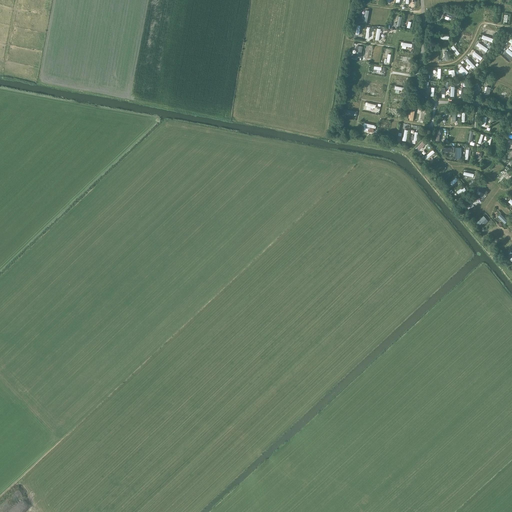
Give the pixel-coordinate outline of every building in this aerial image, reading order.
[(488,49),(478,42),(476,45),(486,52),(488,49)] [(460,53),(454,45),(451,47),(457,55),(460,53)] [(483,58),(475,51),(472,54),(480,61),(483,58)] [(504,65),(507,62),(500,56),(498,59),(504,65)] [(477,68),(468,58),(465,60),(474,70),(477,68)] [(468,72),(462,66),(460,68),(460,69),(458,71),(463,76),(465,74),(466,74),(468,72)] [(506,104),(510,94),(507,92),(505,97),(503,96),(502,100),(504,101),(503,103),(506,104)] [(375,125),(365,123),(364,126),(364,127),(369,129),(369,131),(373,132),(374,128),(375,129),(376,126),(374,126),(375,125)] [(419,150),(427,142),(424,140),(417,147),(419,150)] [(435,152),(433,150),(425,156),(427,159),(435,152)] [(451,171),(449,168),(440,174),(442,178),(448,174),(449,175),(451,173),(450,172),(451,171)] [(504,170),(503,170),(496,178),(499,180),(497,183),(499,184),(504,177),(503,176),(506,172),(505,172),(507,170),(505,169),(504,170)] [(458,180),(456,177),(449,183),(452,185),(458,180)] [(488,192),(480,187),(478,191),(479,192),(478,193),(482,196),(484,193),(486,195),(488,192)] [(475,201),(473,199),(463,206),(465,209),(475,201)] [(508,221),(501,213),(498,216),(498,217),(496,219),(499,222),(501,220),(505,224),(508,221)] [(486,219),(483,215),(476,223),(478,226),(483,222),(485,224),(488,221),(486,219)] [(511,248),(511,246),(510,245),(503,251),(504,253),(503,253),(504,255),(511,248)]
